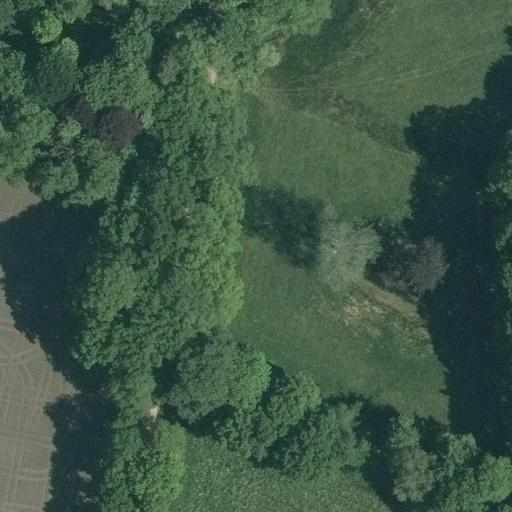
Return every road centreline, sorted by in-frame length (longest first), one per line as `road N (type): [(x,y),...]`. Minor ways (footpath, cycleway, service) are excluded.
road 1 (track): [(220,0),(163,355)]
road 2 (track): [(163,355),(134,511)]
